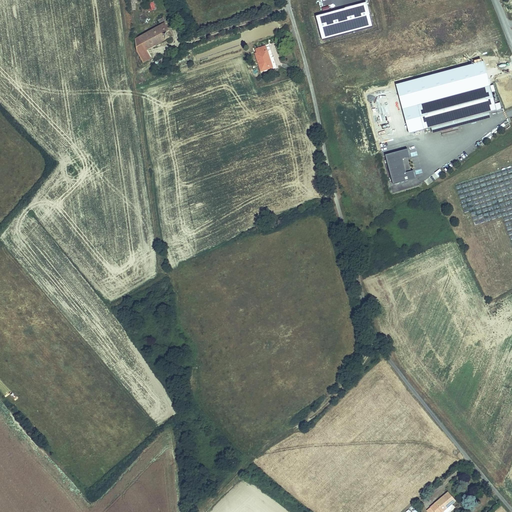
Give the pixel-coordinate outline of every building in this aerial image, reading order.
[(365,0),(317,12),(324,35),(371,22),(365,0)] [(161,22),(136,35),(137,50),(142,59),(151,56),(146,45),(170,33),(168,28),(170,27),(164,14),(158,15),(161,22)] [(261,50),(257,51),(265,69),(271,66),(270,62),(277,60),(269,42),(259,45),(261,50)] [(497,111),(490,86),(417,105),(424,131),(497,111)] [(407,173),(403,159),(411,157),(408,149),(386,155),(394,184),(416,179),(414,171),(407,173)] [(430,509),(431,511),(436,511),(439,510),(440,511),(445,511),(459,502),(451,493),(430,509)]
